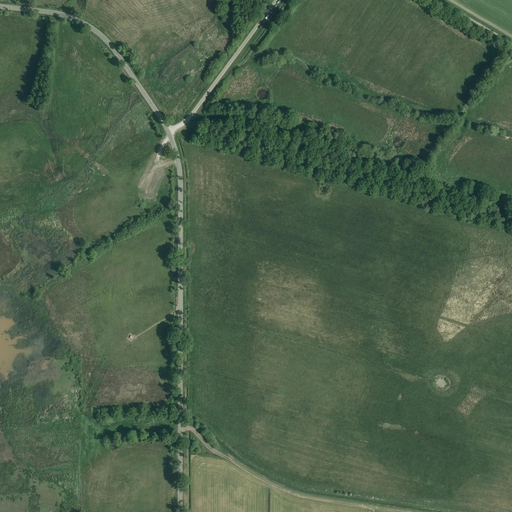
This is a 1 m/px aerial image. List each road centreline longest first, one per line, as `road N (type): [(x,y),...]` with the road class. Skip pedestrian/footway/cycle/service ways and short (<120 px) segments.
road 1 (tertiary): [(179,511),(179,177),(168,131)]
road 2 (tertiary): [(168,131),(89,26),(0,6)]
road 3 (unclassified): [(168,131),(191,114),(276,0)]
road 4 (track): [(323,500),(253,476),(180,428)]
